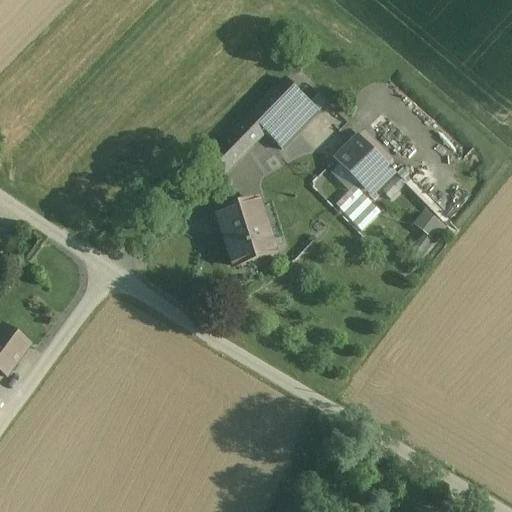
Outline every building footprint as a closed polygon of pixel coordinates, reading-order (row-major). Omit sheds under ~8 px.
[(285,81),(209,159),(224,175),(264,134),(281,151),(318,113),(285,81)] [(387,167),(358,138),(334,161),(363,191),(373,181),(387,167)] [(387,167),(373,181),(380,189),(394,175),(387,167)] [(406,186),(396,176),(380,191),(390,201),(406,186)] [(380,214),(354,187),(335,206),(361,233),(380,214)] [(256,202),(216,215),(234,268),(274,255),(256,202)] [(426,210),(414,225),(432,239),(443,224),(426,210)] [(28,347),(3,329),(0,333),(0,373),(5,377),(28,347)]
